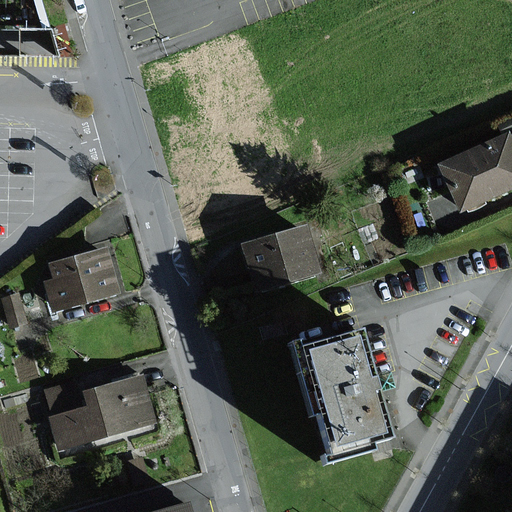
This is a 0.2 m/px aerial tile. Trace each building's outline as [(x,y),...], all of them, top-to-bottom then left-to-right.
[(511,135),(435,168),(454,212),(511,186),(511,135)] [(306,228),(241,244),(253,291),(318,275),(306,228)] [(103,247),(47,264),(52,280),(40,284),(50,315),(118,293),(103,247)] [(21,292),(4,297),(12,325),(29,321),(21,292)] [(359,330),(279,353),(312,470),(392,448),(359,330)] [(156,427),(142,374),(81,390),(86,406),(53,416),(48,417),(57,452),(156,427)] [(86,406),(81,390),(79,380),(45,389),(53,416),(86,406)] [(187,511),(185,502),(148,511),(187,511)]
